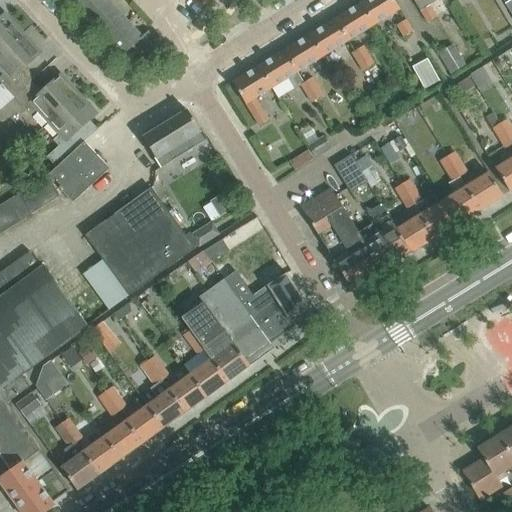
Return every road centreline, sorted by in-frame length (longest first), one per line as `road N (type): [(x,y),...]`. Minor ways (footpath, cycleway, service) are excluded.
road 1 (residential): [(363,353),(190,77)]
road 2 (secondary): [(105,511),(363,353)]
road 3 (residential): [(33,0),(136,111),(190,77)]
road 4 (secondary): [(363,353),(511,261)]
road 5 (residential): [(190,77),(315,0)]
